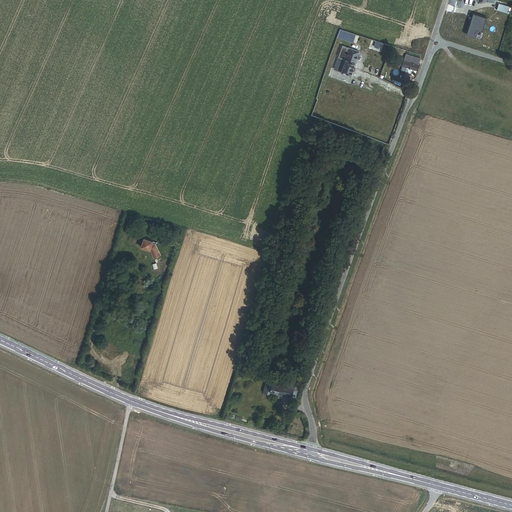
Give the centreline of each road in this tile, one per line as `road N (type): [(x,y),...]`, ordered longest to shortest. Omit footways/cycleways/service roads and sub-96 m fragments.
road 1 (unclassified): [(433,38),(305,387),(312,454)]
road 2 (secondary): [(312,454),(177,418),(0,342)]
road 3 (secondary): [(441,486),(312,454)]
